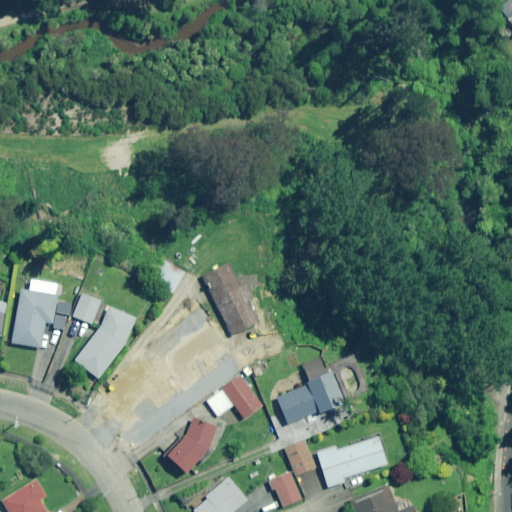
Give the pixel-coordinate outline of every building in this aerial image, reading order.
[(511,0),(506,0),(497,7),(511,27),(511,0)] [(184,275),(159,262),(146,284),(171,298),(184,275)] [(231,264),(201,278),(229,336),(259,322),(231,264)] [(103,271),(95,268),(86,292),(94,295),(103,271)] [(51,325),(56,291),(18,286),(10,345),(40,350),(44,324),(51,325)] [(100,305),(79,295),(69,317),(90,327),(100,305)] [(136,325),(108,307),(72,363),(99,381),(136,325)] [(220,390),(238,376),(220,353),(196,372),(213,395),(220,390)] [(161,407),(199,395),(195,382),(191,383),(183,359),(142,373),(144,379),(133,383),(135,388),(126,391),(138,425),(165,416),(161,407)] [(274,398),(286,426),(316,413),(317,416),(344,404),(331,373),(324,376),(318,362),(302,369),(308,384),(274,398)] [(238,376),(220,390),(233,407),(243,421),(263,406),(251,391),(239,375),(238,376)] [(213,395),(204,403),(217,420),(233,407),(220,390),(213,395)] [(216,428),(194,419),(183,440),(167,458),(186,477),(207,450),(216,428)] [(346,483),(345,480),(387,466),(378,439),(336,452),(334,449),(317,455),(328,489),(346,483)] [(304,441),(283,451),(297,479),(317,469),(304,441)] [(290,475),(270,485),(282,510),(303,501),(290,475)] [(232,511),(246,499),(226,478),(192,511),(232,511)] [(45,499),(35,481),(0,501),(0,502),(5,511),(47,511),(41,501),(45,499)] [(413,511),(410,504),(398,509),(390,490),(352,507),(353,511),(413,511)]
